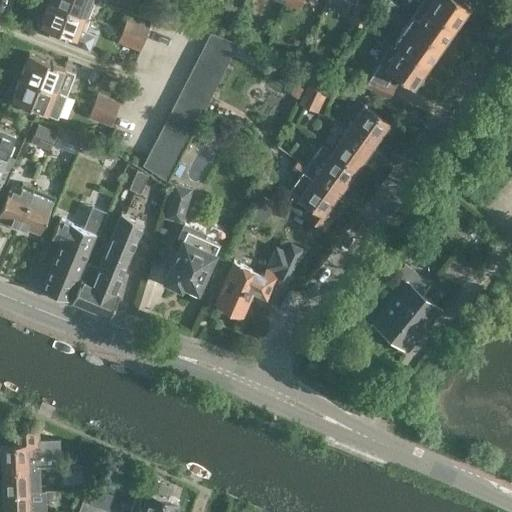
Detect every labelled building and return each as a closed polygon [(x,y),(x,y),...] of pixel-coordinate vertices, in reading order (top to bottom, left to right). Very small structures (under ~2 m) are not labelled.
[(85,14),(49,0),(40,24),(52,28),(50,34),(89,49),(95,34),(84,30),(90,16),(85,14)] [(49,0),(85,14),(90,0),(98,3),(102,5),(104,0),(49,0)] [(364,26),(372,5),(358,0),(357,0),(350,20),(364,26)] [(423,0),(422,3),(455,27),(470,6),(461,0),(423,0)] [(408,23),(441,47),(455,27),(422,3),(408,23)] [(156,12),(152,24),(160,26),(163,15),(156,12)] [(123,28),(144,36),(148,27),(126,19),(123,28)] [(394,42),(427,66),(441,47),(408,23),(394,42)] [(144,36),(123,28),(119,38),(141,46),(144,36)] [(204,46),(229,59),(237,43),(211,33),(204,46)] [(427,66),(394,42),(380,62),(413,85),(427,66)] [(197,59),(222,72),(229,59),(204,46),(197,59)] [(20,75),(56,89),(64,66),(29,52),(20,75)] [(190,72),(216,85),(222,72),(197,59),(190,72)] [(312,69),(307,79),(327,88),(331,78),(312,69)] [(184,86),(209,98),(216,85),(190,72),(184,86)] [(390,97),(395,84),(374,76),(373,79),(357,72),(352,85),(368,92),(369,88),(390,97)] [(67,93),(56,89),(20,75),(11,98),(58,116),(67,93)] [(302,90),(322,99),(327,88),(307,79),(302,90)] [(209,98),(184,86),(177,99),(202,111),(209,98)] [(322,99),(302,90),(297,102),(317,110),(322,99)] [(95,104),(116,112),(119,103),(98,95),(95,104)] [(202,111),(177,99),(170,112),(195,125),(202,111)] [(348,126),(372,143),(389,121),(364,103),(348,126)] [(116,112),(95,104),(90,115),(111,124),(116,112)] [(195,125),(170,112),(164,125),(189,138),(195,125)] [(51,147),(53,142),(58,129),(38,120),(30,138),(51,147)] [(189,138),(164,125),(157,138),(182,151),(189,138)] [(0,165),(5,168),(9,155),(7,154),(15,133),(0,126),(0,165)] [(59,126),(58,129),(53,142),(77,152),(83,136),(59,126)] [(372,143),(348,126),(331,149),(356,167),(372,143)] [(182,151),(157,138),(150,151),(176,164),(182,151)] [(307,165),(315,171),(340,189),(356,167),(331,149),(323,142),(307,165)] [(176,164),(150,151),(143,165),(167,180),(176,164)] [(315,171),(307,165),(298,159),(291,167),(298,172),(288,186),(311,203),(304,212),(325,227),(332,217),(324,211),(340,189),(315,171)] [(137,169),(133,179),(144,184),(148,174),(137,169)] [(264,171),(260,181),(270,186),(274,176),(264,171)] [(140,193),(144,184),(133,179),(129,188),(140,193)] [(19,225),(34,187),(23,182),(20,189),(10,185),(0,208),(0,216),(11,220),(11,222),(19,225)] [(174,183),(164,217),(182,222),(191,188),(174,183)] [(34,187),(19,225),(26,227),(26,226),(40,232),(56,195),(34,187)] [(68,298),(106,207),(91,202),(82,226),(70,221),(59,217),(54,232),(63,237),(42,288),(68,298)] [(262,219),(267,209),(258,204),(252,214),(262,219)] [(72,300),(110,315),(119,293),(115,291),(144,221),(121,211),(99,266),(88,262),(72,300)] [(196,293),(219,243),(203,235),(204,233),(196,229),(191,240),(183,237),(164,279),(196,293)] [(284,287),(295,262),(284,257),(278,271),(266,265),(263,273),(234,260),(215,301),(242,314),(252,291),(266,297),(273,282),(284,287)] [(373,319),(407,347),(439,306),(437,304),(437,305),(422,293),(430,283),(404,262),(396,272),(405,279),(373,319)] [(13,430),(13,441),(2,442),(2,455),(0,455),(0,465),(2,465),(2,466),(28,466),(39,465),(61,464),(60,438),(39,438),(38,429),(13,430)] [(83,464),(62,464),(63,481),(83,481),(83,464)] [(39,465),(28,466),(2,466),(3,489),(28,489),(40,488),(39,465)] [(129,511),(174,511),(179,500),(168,496),(172,485),(143,475),(129,511)] [(94,487),(88,501),(109,508),(114,494),(94,487)] [(45,488),(45,498),(57,498),(57,488),(45,488)] [(29,511),(28,489),(3,489),(3,511),(29,511)] [(78,511),(80,511),(107,511),(109,508),(82,499),(78,511)]
